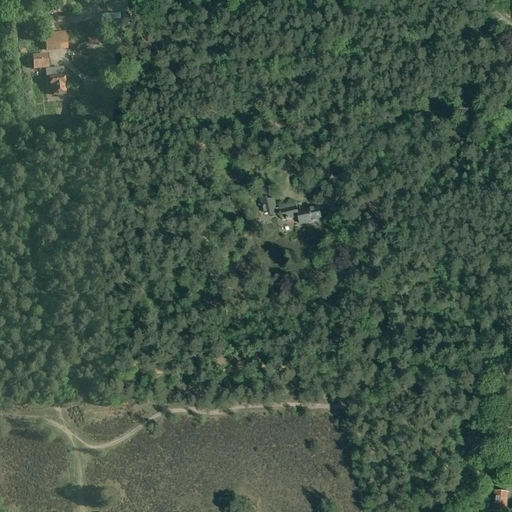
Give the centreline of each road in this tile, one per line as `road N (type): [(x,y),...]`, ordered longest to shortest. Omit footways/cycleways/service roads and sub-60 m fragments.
road 1 (track): [(511,41),(90,80),(57,63)]
road 2 (track): [(0,415),(69,418),(75,450),(82,450),(117,440),(168,406),(346,404),(378,378)]
road 3 (track): [(0,62),(47,351),(69,418)]
road 4 (track): [(378,378),(511,367)]
